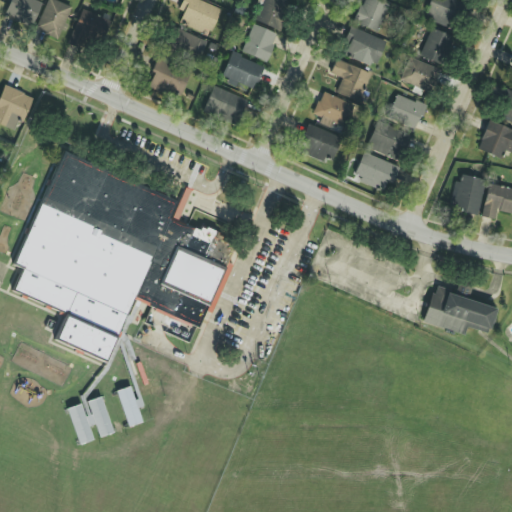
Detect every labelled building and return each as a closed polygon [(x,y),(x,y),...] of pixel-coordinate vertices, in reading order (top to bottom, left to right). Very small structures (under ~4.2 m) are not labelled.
[(11,0),(6,13),(33,25),(42,3),(35,0),(11,0)] [(60,38),(70,6),(51,0),(46,0),(37,31),(60,38)] [(182,0),(179,10),(184,12),(179,23),(209,36),(221,9),(198,0),(182,0)] [(263,0),(255,21),(279,30),(291,2),(286,0),(263,0)] [(378,33),(390,5),(376,0),(362,0),(353,22),(378,33)] [(453,30),(464,4),(452,0),(430,0),(423,18),(453,30)] [(67,44),(92,55),(107,19),(83,9),(67,44)] [(266,62),(277,36),(248,24),(242,37),(247,39),(242,52),(266,62)] [(208,43),(174,27),(165,48),(198,63),(208,43)] [(376,68),(386,42),(351,27),(344,44),(348,46),(344,55),(376,68)] [(453,38),(431,28),(419,55),(441,65),(453,38)] [(264,65),(231,53),(221,80),(236,85),(237,83),(255,90),(264,65)] [(432,91),(439,68),(407,59),(401,83),(432,91)] [(179,99),(189,73),(158,60),(147,86),(179,99)] [(370,73),(336,60),(330,74),(341,78),(336,93),(358,102),(370,73)] [(0,125),(14,130),(18,117),(25,119),(33,96),(2,86),(0,93),(0,125)] [(202,113),(237,126),(247,100),(213,87),(202,113)] [(511,124),(511,92),(509,91),(497,118),(511,124)] [(345,128),(354,105),(322,93),(313,115),(321,118),(318,123),(332,129),(334,124),(345,128)] [(416,129),(425,105),(396,95),(387,119),(416,129)] [(399,162),(411,136),(378,121),(366,147),(399,162)] [(511,129),(486,122),(477,150),(500,157),(502,150),(511,153),(511,129)] [(299,153),(333,163),(341,136),(307,126),(299,153)] [(389,193),(399,167),(363,152),(352,178),(389,193)] [(61,153),(11,265),(126,316),(176,203),(61,153)] [(449,208),(476,215),(484,180),(458,173),(449,208)] [(511,214),(511,188),(488,183),(481,217),(494,219),(496,210),(511,214)] [(432,285),(421,319),(483,345),(496,308),(432,285)] [(143,423),(137,399),(134,400),(130,387),(117,391),(126,427),(143,423)] [(112,434),(102,397),(87,402),(91,415),(85,417),(81,405),(67,409),(78,445),(93,441),(89,427),(95,425),(99,438),(112,434)]
